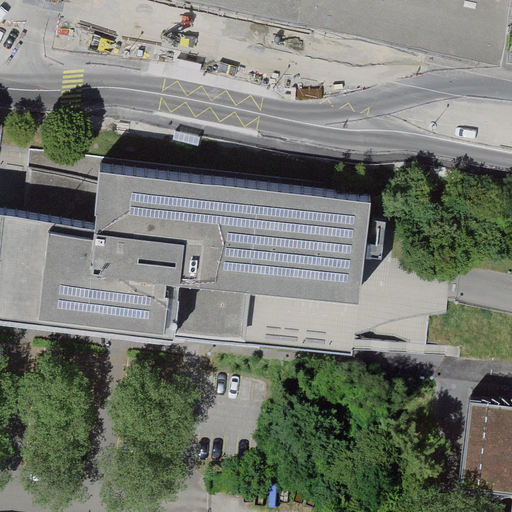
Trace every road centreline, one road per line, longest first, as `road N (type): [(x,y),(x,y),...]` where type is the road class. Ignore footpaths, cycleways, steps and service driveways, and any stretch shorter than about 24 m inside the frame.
road 1 (tertiary): [(0,64),(312,129),(415,135),(511,154)]
road 2 (tertiary): [(511,96),(60,0)]
road 3 (residential): [(0,496),(209,505)]
